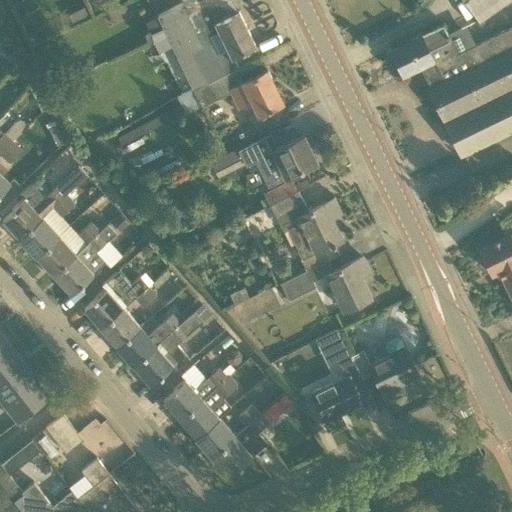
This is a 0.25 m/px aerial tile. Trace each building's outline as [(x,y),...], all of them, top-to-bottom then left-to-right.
[(210,79),(236,67),(238,66),(232,54),(255,43),(239,10),(236,11),(231,0),(214,0),(163,25),(145,34),(149,42),(157,38),(183,92),(210,79)] [(163,25),(214,0),(185,0),(158,14),(159,16),(163,25)] [(504,0),(467,0),(480,18),(504,0)] [(403,74),(420,66),(454,49),(441,25),(391,48),(403,74)] [(511,27),(457,57),(454,49),(420,66),(431,87),(429,88),(461,154),(511,128),(511,27)] [(210,79),(219,97),(231,91),(239,107),(252,101),(258,113),(283,101),(267,68),(242,80),(236,67),(210,79)] [(0,153),(13,139),(4,131),(3,131),(0,127),(0,153)] [(269,184),(286,175),(286,176),(316,161),(303,134),(277,147),(270,133),(238,149),(245,163),(245,164),(257,158),(269,184)] [(9,162),(22,148),(13,139),(0,153),(9,162)] [(233,169),(245,163),(238,149),(226,155),(233,169)] [(0,192),(10,182),(0,172),(0,192)] [(42,217),(54,205),(65,193),(77,183),(69,174),(33,207),(23,196),(11,207),(12,208),(2,217),(20,237),(42,217)] [(54,205),(62,214),(74,203),(66,194),(65,193),(54,205)] [(306,269),(328,259),(338,254),(333,243),(342,238),(332,217),(341,212),(334,197),(284,220),(302,258),(301,259),(306,269)] [(58,234),(50,225),(42,217),(20,237),(37,254),(58,234)] [(99,230),(92,223),(90,221),(76,235),(84,245),(100,231),(99,230)] [(94,272),(93,272),(106,261),(96,250),(114,233),(107,225),(100,231),(84,245),(75,253),(53,273),(71,292),(81,283),(94,272)] [(511,297),(511,234),(511,233),(479,249),(491,274),(499,271),(511,297)] [(53,273),(75,253),(58,234),(37,254),(53,273)] [(333,269),(328,259),(306,269),(280,282),(288,299),(316,285),(313,280),(326,274),(344,310),(371,297),(360,275),(369,271),(362,255),(333,269)] [(132,282),(119,268),(103,282),(106,285),(93,297),(94,298),(84,306),(100,325),(124,306),(123,306),(130,300),(135,296),(148,284),(139,275),(132,282)] [(143,305),(156,294),(148,284),(135,296),(130,300),(135,296),(143,305)] [(234,304),(249,297),(244,286),(229,293),(234,304)] [(202,304),(195,310),(203,319),(210,313),(202,304)] [(116,344),(140,325),(124,306),(100,325),(116,344)] [(176,343),(203,319),(195,310),(180,322),(168,333),(156,344),(133,363),(150,383),(160,374),(161,375),(173,364),(177,368),(189,358),(176,343)] [(156,344),(168,333),(180,322),(172,313),(148,334),(140,325),(116,344),(133,363),(156,344)] [(0,361),(14,350),(0,331),(0,361)] [(369,362),(364,353),(363,349),(351,355),(362,376),(368,388),(370,393),(381,388),(386,400),(402,392),(396,380),(401,377),(403,381),(419,373),(406,346),(405,346),(402,338),(395,335),(387,340),(385,346),(389,353),(369,362)] [(0,396),(32,372),(14,350),(0,361),(0,396)] [(351,355),(337,362),(343,376),(310,392),(328,428),(343,421),(337,408),(343,405),(345,409),(361,401),(357,394),(368,388),(362,376),(351,355)] [(202,398),(214,387),(227,376),(219,366),(194,388),(185,377),(172,388),(173,389),(163,398),(179,417),(202,398)] [(0,399),(16,421),(49,395),(32,372),(0,396),(0,399)] [(196,435),(219,416),(218,416),(230,405),(222,396),(235,385),(227,376),(214,387),(202,398),(179,417),(196,435)] [(289,404),(283,397),(276,402),(275,401),(259,413),(268,422),(290,405),(289,404)] [(247,424),(259,413),(251,404),(239,415),(247,424)] [(66,452),(83,439),(63,413),(46,426),(66,452)] [(257,432),(268,422),(259,413),(247,424),(235,434),(235,435),(212,454),(229,474),(239,465),(240,466),(253,455),(248,449),(261,437),(257,432)] [(235,435),(235,434),(219,416),(196,435),(212,454),(235,435)] [(31,438),(22,446),(29,456),(39,448),(31,438)] [(136,506),(96,456),(81,468),(89,478),(93,475),(97,480),(77,497),(88,511),(127,511),(134,506),(135,507),(136,506)] [(22,490),(7,472),(0,462),(0,482),(14,500),(22,511),(28,511),(34,507),(38,511),(88,511),(77,497),(71,489),(52,504),(34,481),(22,490)] [(7,511),(4,508),(14,500),(0,482),(0,511),(7,511)]
